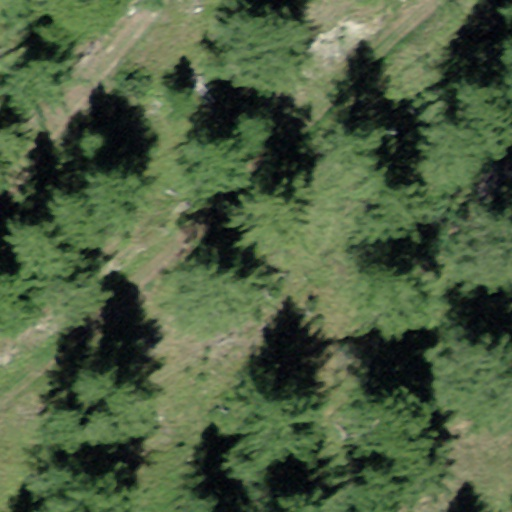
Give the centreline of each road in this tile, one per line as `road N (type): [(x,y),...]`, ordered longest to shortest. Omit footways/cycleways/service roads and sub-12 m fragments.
road 1 (track): [(407,0),(367,20),(0,392)]
road 2 (track): [(0,161),(126,0)]
